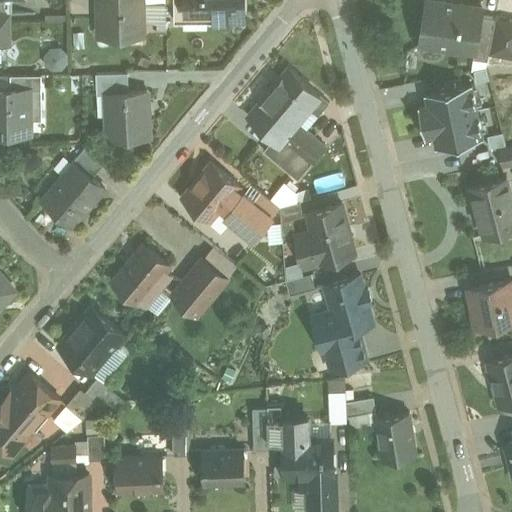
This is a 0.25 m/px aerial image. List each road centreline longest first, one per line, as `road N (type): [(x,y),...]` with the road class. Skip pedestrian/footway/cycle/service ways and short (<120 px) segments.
road 1 (residential): [(470,511),(335,0)]
road 2 (residential): [(300,0),(70,278)]
